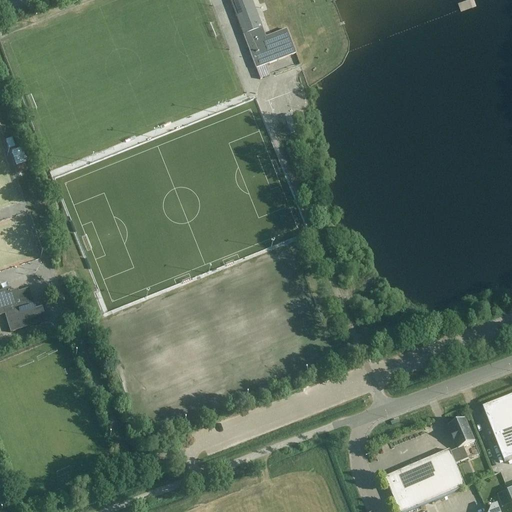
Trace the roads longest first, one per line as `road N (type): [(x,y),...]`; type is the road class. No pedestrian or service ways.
road 1 (unclassified): [(106,511),(361,418)]
road 2 (unclassified): [(361,418),(511,362)]
